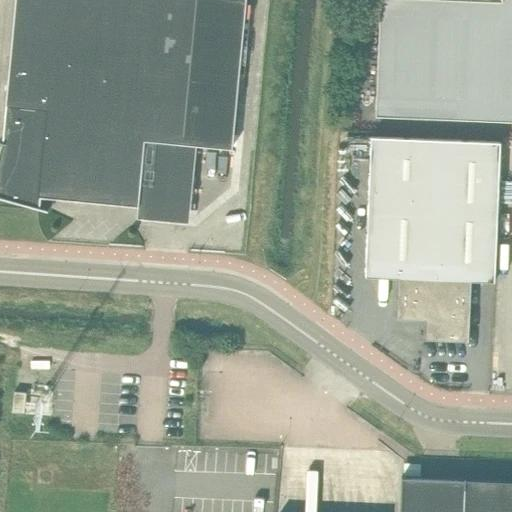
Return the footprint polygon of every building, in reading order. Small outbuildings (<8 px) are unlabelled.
[(0,203),(38,207),(39,207),(48,210),(48,208),(46,208),(49,197),(138,205),(144,139),(232,148),(245,0),(15,0),(2,140),(0,139),(0,140),(2,142),(0,149),(0,203)] [(511,0),(380,0),(376,113),(511,118),(511,0)] [(501,141),(371,136),(365,275),(399,277),(397,317),(427,318),(426,338),(468,340),(471,280),(495,281),(501,141)] [(185,198),(201,199),(202,146),(187,146),(185,198)] [(24,412),(24,411),(26,392),(14,391),(12,411),(24,412)] [(511,511),(511,479),(401,475),(400,511),(511,511)]
